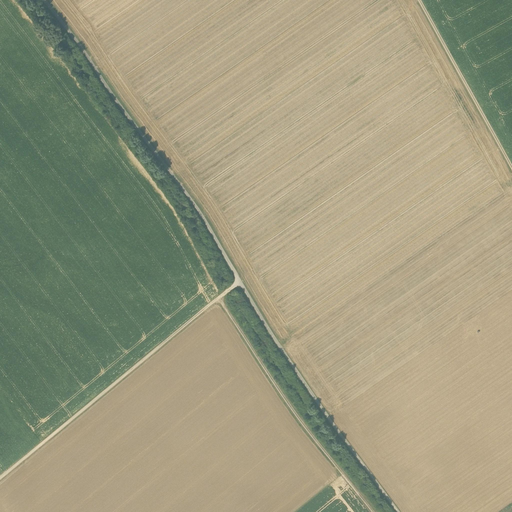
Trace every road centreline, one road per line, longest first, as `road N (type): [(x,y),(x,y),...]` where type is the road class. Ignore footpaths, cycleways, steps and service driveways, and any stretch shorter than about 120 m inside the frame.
road 1 (track): [(44,0),(397,511)]
road 2 (track): [(0,479),(239,282)]
road 3 (track): [(218,298),(372,511)]
road 4 (track): [(511,168),(419,0)]
